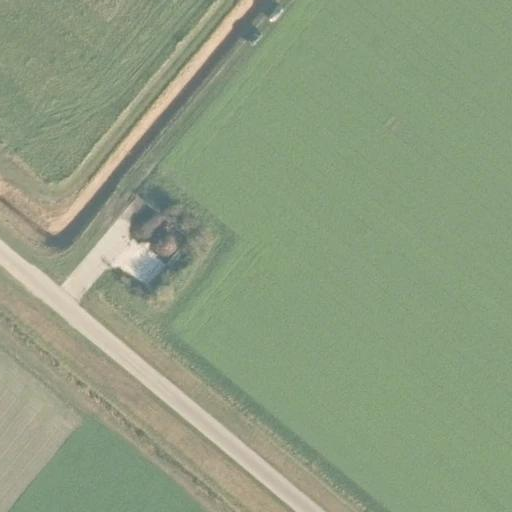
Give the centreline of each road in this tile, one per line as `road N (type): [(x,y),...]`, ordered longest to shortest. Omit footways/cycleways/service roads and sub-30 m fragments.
road 1 (unclassified): [(311,511),(0,251)]
road 2 (track): [(0,175),(48,197),(79,184),(233,0)]
